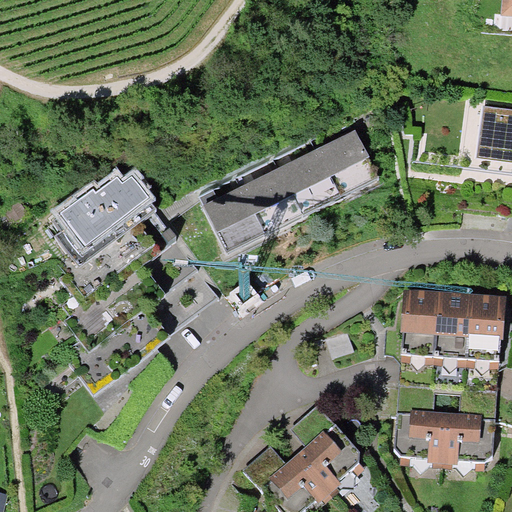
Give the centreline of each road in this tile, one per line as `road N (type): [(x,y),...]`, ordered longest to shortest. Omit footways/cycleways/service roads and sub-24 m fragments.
road 1 (residential): [(511,253),(414,251),(309,287),(209,357),(108,503),(93,511)]
road 2 (track): [(240,0),(172,73),(76,95),(40,91),(0,72)]
